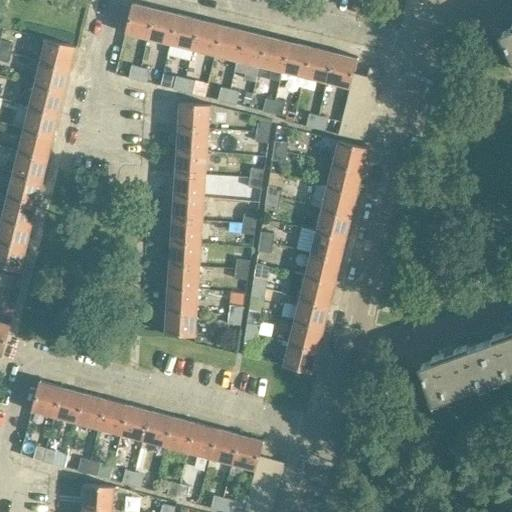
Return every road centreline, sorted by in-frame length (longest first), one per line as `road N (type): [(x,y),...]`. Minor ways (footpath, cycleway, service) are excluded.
road 1 (residential): [(1,511),(6,453),(32,351),(329,429)]
road 2 (residential): [(355,332),(420,49)]
road 3 (residential): [(217,0),(420,49)]
road 4 (residential): [(355,332),(404,339),(511,305)]
road 5 (residential): [(96,150),(96,73),(113,0)]
